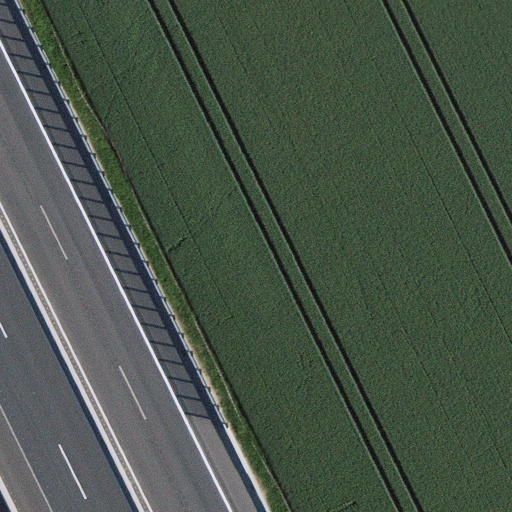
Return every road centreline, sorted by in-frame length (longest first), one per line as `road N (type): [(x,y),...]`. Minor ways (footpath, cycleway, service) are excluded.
road 1 (motorway): [(196,511),(0,112)]
road 2 (motorway): [(0,335),(86,511)]
